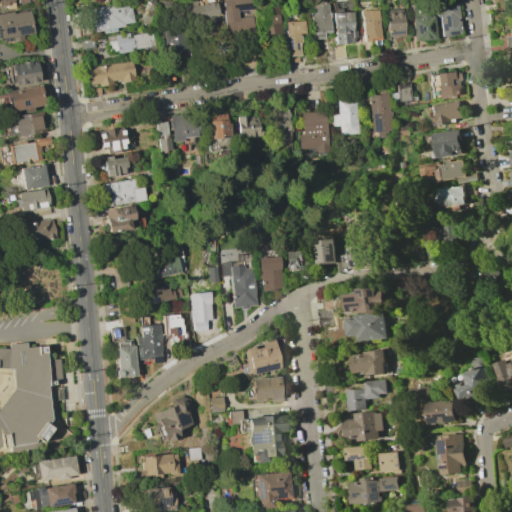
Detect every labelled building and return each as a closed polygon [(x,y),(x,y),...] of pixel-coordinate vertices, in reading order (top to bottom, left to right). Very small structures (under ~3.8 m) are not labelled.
[(0,0),(12,0),(14,8),(6,9),(5,5),(0,5),(0,0)] [(222,0),(251,0),(252,9),(236,10),(237,18),(252,16),(254,32),(225,34),(222,0)] [(327,0),(329,38),(310,39),(309,15),(311,15),(310,6),(308,6),(308,0),(327,0)] [(126,1),(127,8),(130,7),(133,22),(122,24),(123,26),(115,27),(116,31),(102,33),(102,30),(93,31),(89,8),(126,1)] [(215,1),(217,15),(190,20),(188,6),(215,1)] [(456,2),(437,4),(440,37),(459,35),(456,2)] [(279,4),(281,32),(259,34),(256,6),(279,4)] [(402,8),(404,36),(385,37),(383,10),(402,8)] [(415,17),(414,9),(426,8),(427,16),(432,15),(434,39),(412,41),(410,17),(415,17)] [(361,11),(377,9),(379,37),(374,37),(375,39),(363,40),(361,11)] [(0,12),(10,11),(11,13),(27,10),(31,33),(21,35),(22,39),(11,41),(10,37),(0,38),(0,12)] [(351,11),(352,22),(351,22),(351,29),(354,29),(355,36),(350,37),(351,43),(334,44),(332,12),(351,11)] [(302,21),(303,32),(297,33),(298,55),(285,56),(283,22),(302,21)] [(162,30),(183,28),(184,50),(164,51),(162,30)] [(113,40),(112,35),(128,32),(129,35),(150,32),(152,45),(131,49),(132,51),(116,53),(115,50),(106,52),(104,41),(113,40)] [(79,41),(91,38),(93,47),(80,49),(79,41)] [(34,61),(38,81),(12,85),(12,82),(8,83),(5,66),(34,61)] [(130,61),(133,80),(120,82),(119,80),(110,81),(111,84),(97,86),(96,83),(87,84),(85,68),(130,61)] [(456,70),(456,73),(458,72),(459,80),(457,81),(458,85),(460,85),(461,93),(459,94),(459,95),(437,99),(433,74),(456,70)] [(396,92),(395,84),(408,83),(409,101),(391,103),(390,92),(396,92)] [(39,85),(43,105),(30,107),(31,111),(23,112),(22,108),(10,111),(7,91),(39,85)] [(386,94),(389,130),(386,131),(387,136),(375,137),(374,132),(370,132),(367,96),(386,94)] [(336,114),(334,99),(353,98),(356,133),(338,135),(337,125),(331,126),(330,114),(336,114)] [(459,99),(463,117),(456,118),(456,121),(436,125),(435,121),(436,120),(435,115),(431,116),(429,106),(459,99)] [(286,106),(289,144),(272,146),(268,108),(286,106)] [(324,110),(327,152),(314,153),(314,148),(297,149),(295,134),(301,134),(299,112),(324,110)] [(13,117),(13,116),(38,111),(41,128),(40,128),(40,132),(16,136),(12,118),(13,117)] [(168,115),(195,113),(197,137),(182,138),(182,140),(170,141),(168,115)] [(208,139),(206,115),(224,113),(225,124),(228,123),(229,135),(219,136),(219,138),(208,139)] [(234,116),(245,115),(246,119),(256,118),(257,136),(236,138),(234,116)] [(155,122),(165,121),(167,135),(163,136),(164,151),(157,151),(155,122)] [(105,133),(104,130),(121,127),(126,151),(109,154),(108,151),(106,152),(105,148),(100,149),(97,134),(105,133)] [(459,129),(463,153),(438,158),(434,134),(459,129)] [(8,164),(5,143),(49,136),(50,145),(38,147),(40,159),(8,164)] [(110,156),(111,159),(124,156),(126,172),(118,173),(119,174),(106,176),(105,170),(103,170),(101,158),(110,156)] [(451,159),(452,162),(464,160),(467,176),(437,181),(435,173),(421,176),(419,165),(451,159)] [(41,164),(43,175),(49,174),(50,183),(45,184),(45,186),(21,189),(18,168),(41,164)] [(135,178),(136,188),(142,187),(144,200),(107,206),(105,196),(112,195),(111,193),(102,194),(100,184),(135,178)] [(445,188),(445,189),(464,185),(466,196),(464,197),(465,204),(447,207),(446,202),(439,203),(437,189),(445,188)] [(45,188),(47,207),(19,211),(17,192),(45,188)] [(132,206),(134,219),(130,220),(131,229),(108,232),(105,210),(132,206)] [(51,218),(54,237),(45,239),(44,237),(32,240),(29,222),(51,218)] [(454,232),(456,248),(441,249),(439,233),(454,232)] [(337,262),(317,264),(315,240),(335,239),(337,262)] [(343,267),(342,255),(347,255),(346,248),(367,246),(369,266),(357,267),(357,266),(343,267)] [(300,249),(300,253),(304,253),(305,260),(301,261),(302,269),(284,271),(282,251),(300,249)] [(177,255),(178,261),(177,262),(179,272),(151,279),(147,263),(177,255)] [(276,256),(279,286),(275,287),(275,289),(261,290),(260,278),(258,278),(257,271),(256,271),(255,258),(276,256)] [(250,268),(254,305),(246,306),(246,308),(238,309),(238,307),(231,308),(227,276),(221,277),(219,263),(228,262),(229,266),(241,265),(241,268),(250,268)] [(214,266),(216,281),(206,282),(205,267),(214,266)] [(161,286),(162,290),(167,288),(168,291),(172,290),(174,297),(149,305),(146,295),(147,295),(146,290),(161,286)] [(359,293),(359,288),(376,287),(377,291),(383,291),(384,306),(378,306),(378,311),(361,312),(361,311),(347,312),(346,294),(359,293)] [(207,292),(210,320),(204,321),(205,330),(191,332),(186,294),(207,292)] [(358,317),(357,315),(386,312),(388,338),(360,340),(359,335),(348,336),(347,318),(358,317)] [(161,315),(183,313),(186,341),(164,344),(161,315)] [(138,337),(137,326),(158,325),(161,362),(152,363),(151,359),(136,360),(135,337),(138,337)] [(0,447),(31,443),(35,438),(40,442),(51,429),(49,427),(54,421),(52,385),(60,384),(58,358),(45,359),(44,346),(24,348),(24,342),(7,344),(7,349),(0,348),(0,368),(11,369),(12,388),(0,404),(0,447)] [(272,342),(278,368),(249,374),(243,349),(272,342)] [(132,345),(134,376),(116,378),(114,347),(132,345)] [(365,354),(365,352),(384,350),(385,362),(384,362),(385,374),(365,376),(364,372),(353,373),(352,356),(365,354)] [(511,395),(511,363),(507,365),(504,359),(492,364),(505,398),(511,395)] [(493,385),(483,364),(463,374),(467,383),(456,388),(462,401),(493,385)] [(248,379),(277,376),(279,400),(250,403),(248,379)] [(366,388),(366,381),(386,380),(387,393),(379,393),(380,397),(366,398),(367,409),(350,411),(349,390),(366,388)] [(431,385),(432,397),(412,399),(411,387),(431,385)] [(149,414),(165,408),(164,406),(169,404),(167,400),(184,393),(191,411),(187,412),(191,424),(176,430),(178,437),(161,444),(149,414)] [(220,397),(221,411),(207,412),(205,399),(220,397)] [(427,402),(454,400),(456,421),(429,424),(427,402)] [(240,410),(240,419),(244,419),(244,417),(283,414),(285,431),(282,431),(282,440),(279,441),(280,454),(264,456),(265,460),(253,461),(253,456),(247,457),(245,432),(242,432),(241,423),(227,424),(226,411),(240,410)] [(346,417),(357,416),(356,413),(378,411),(378,413),(382,412),(384,430),(379,430),(380,439),(359,441),(358,438),(348,439),(346,417)] [(444,439),(443,436),(464,434),(467,466),(462,466),(463,473),(442,474),(438,440),(444,439)] [(368,446),(370,468),(355,469),(354,460),(347,461),(346,448),(368,446)] [(185,448),(198,447),(199,459),(186,460),(185,448)] [(397,452),(399,470),(381,472),(379,454),(397,452)] [(175,454),(176,474),(168,475),(167,473),(142,475),(140,457),(175,454)] [(72,455),(75,475),(66,476),(66,479),(56,480),(55,478),(37,481),(34,461),(72,455)] [(286,470),(289,497),(271,499),(272,508),(254,509),(251,474),(286,470)] [(351,482),(361,481),(360,478),(371,477),(371,480),(380,479),(380,478),(397,476),(398,490),(380,491),(380,496),(382,496),(383,501),(353,504),(351,482)] [(472,480),(473,491),(459,492),(458,481),(472,480)] [(35,490),(34,488),(70,483),(71,492),(70,492),(71,503),(48,506),(48,508),(33,510),(33,508),(27,508),(25,492),(35,490)] [(166,487),(166,492),(172,492),(173,510),(153,511),(153,507),(143,508),(142,489),(166,487)] [(422,495),(423,511),(406,511),(405,497),(422,495)] [(460,499),(460,497),(478,496),(479,511),(451,511),(451,500),(460,499)]
